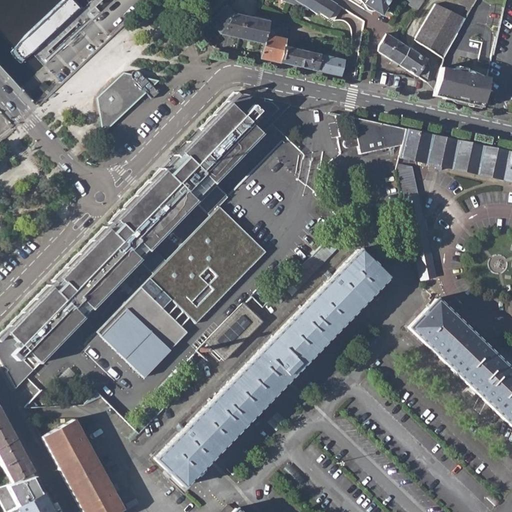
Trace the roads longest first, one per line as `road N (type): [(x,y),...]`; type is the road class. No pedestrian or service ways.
road 1 (tertiary): [(511,134),(230,76),(99,195)]
road 2 (tertiary): [(99,195),(0,303)]
road 3 (residential): [(69,511),(0,384)]
